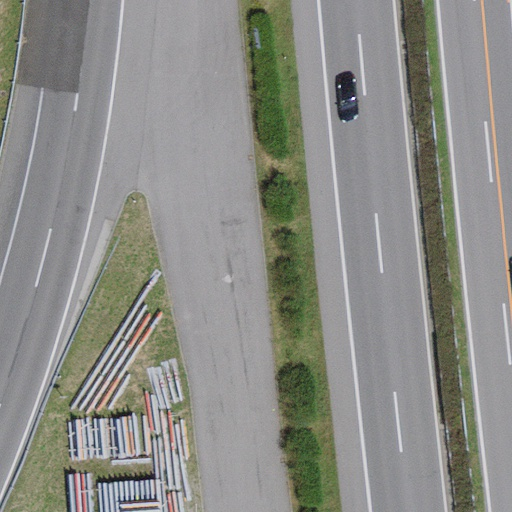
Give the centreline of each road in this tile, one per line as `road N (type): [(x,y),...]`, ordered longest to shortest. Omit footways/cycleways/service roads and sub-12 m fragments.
road 1 (motorway): [(353,0),(406,511)]
road 2 (motorway): [(82,0),(60,174),(0,392)]
road 3 (motorway): [(511,381),(475,0)]
